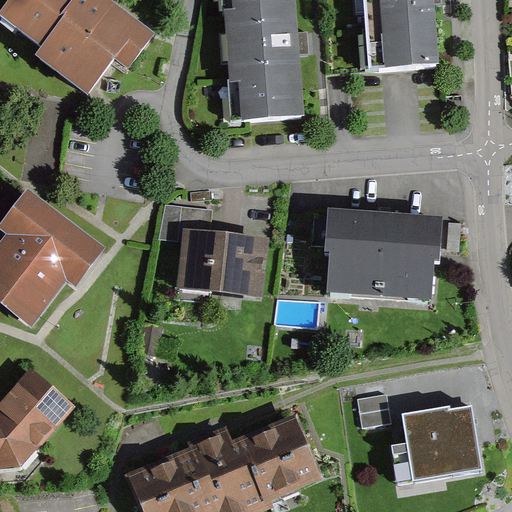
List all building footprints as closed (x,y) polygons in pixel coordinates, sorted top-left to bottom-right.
[(22,0),(4,24),(49,57),(45,63),(95,100),(123,63),(138,74),(159,46),(96,0),(89,0),(85,6),(75,0),(22,0)] [(296,0),(231,0),(239,124),(308,118),(296,0)] [(435,0),(362,0),(368,68),(440,62),(435,0)] [(104,258),(29,203),(7,233),(16,239),(0,260),(0,304),(37,332),(74,282),(82,288),(104,258)] [(447,227),(337,219),(331,298),(441,306),(447,227)] [(268,245),(189,237),(184,293),(263,300),(268,245)] [(0,476),(25,475),(76,415),(34,379),(0,418),(0,476)] [(466,403),(369,421),(377,467),(428,458),(434,489),(480,480),(466,403)] [(188,461),(135,481),(146,511),(275,511),(272,505),(325,484),(303,426),(237,451),(232,439),(186,456),(188,461)]
